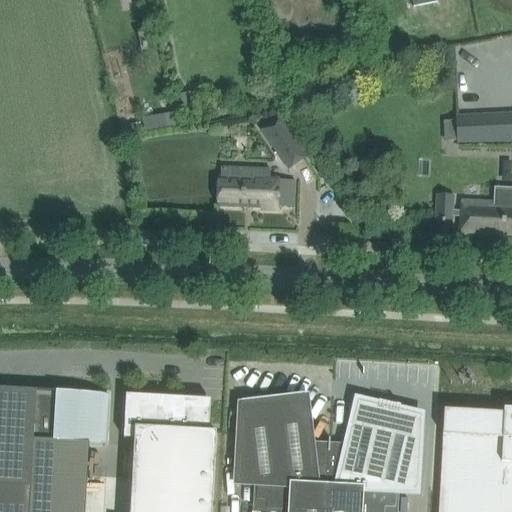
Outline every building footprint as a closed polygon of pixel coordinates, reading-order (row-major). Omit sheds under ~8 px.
[(511,113),(459,116),(456,117),(456,121),(457,141),(458,146),(511,142),(511,113)] [(309,156),(281,115),(260,129),(288,170),(309,156)] [(138,123),(127,125),(129,136),(141,133),(138,123)] [(293,208),(295,182),(269,181),(270,171),(232,169),(231,179),(218,179),(217,207),(278,210),(278,207),(293,208)] [(437,196),(435,220),(453,221),(453,217),(460,218),(459,234),(501,236),(505,236),(511,236),(511,204),(461,202),(460,212),(453,211),(454,197),(437,196)] [(0,389),(0,511),(27,511),(29,489),(56,491),(59,442),(105,445),(106,427),(107,420),(108,395),(59,393),(59,397),(36,396),(36,391),(0,389)] [(135,431),(130,511),(211,511),(216,434),(208,433),(210,403),(204,403),(127,399),(126,399),(124,430),(125,430),(135,431)] [(324,511),(329,439),(328,439),(329,444),(310,443),(307,425),(304,401),(243,408),(243,407),(242,407),(238,482),(257,483),(256,500),(266,501),(266,510),(288,511),(287,511),(324,511)] [(330,439),(329,439),(324,511),(384,511),(384,508),(395,508),(396,491),(415,492),(419,417),(418,417),(418,418),(359,404),(353,427),(352,427),(348,445),(329,444),(330,439)] [(438,511),(511,511),(511,410),(504,410),(504,415),(444,411),(438,511)]
